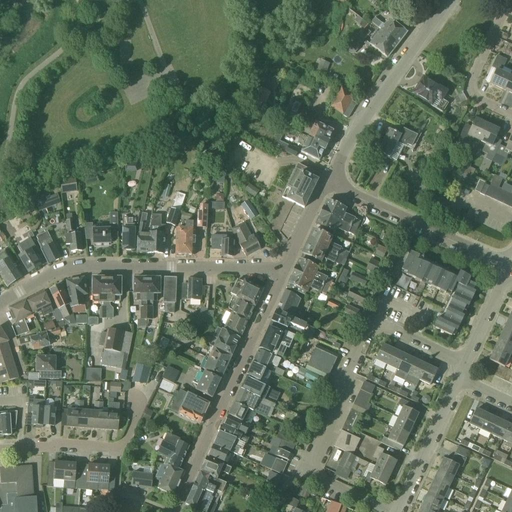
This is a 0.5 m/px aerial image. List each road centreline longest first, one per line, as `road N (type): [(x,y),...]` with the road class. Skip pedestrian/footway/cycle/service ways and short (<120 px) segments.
road 1 (residential): [(0,306),(76,265),(283,267)]
road 2 (residential): [(177,511),(283,267)]
road 3 (residential): [(395,510),(308,466),(373,322)]
road 4 (tertiary): [(340,183),(338,167),(354,133),(446,0)]
road 5 (tertiary): [(510,266),(340,183)]
road 6 (residential): [(0,449),(120,448),(136,401)]
road 7 (residential): [(395,510),(458,375)]
road 8 (residential): [(511,112),(472,88),(511,0)]
